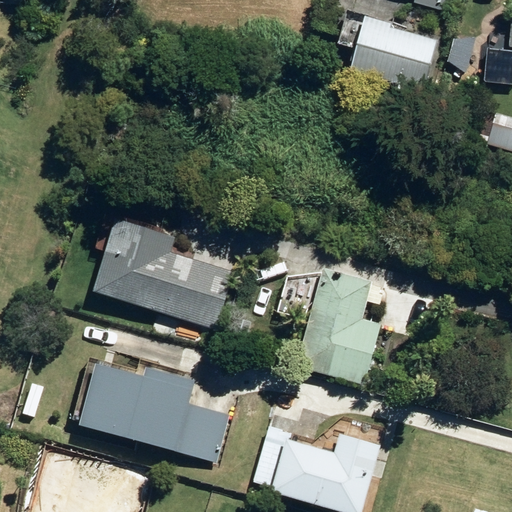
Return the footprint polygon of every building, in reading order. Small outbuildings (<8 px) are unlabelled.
[(415,0),(415,4),(449,14),(452,0),(415,0)] [(402,91),(414,94),(415,89),(430,92),(444,42),(399,29),(400,25),(374,18),(359,73),(404,85),(402,91)] [(102,295),(218,331),(236,273),(175,255),(180,238),(124,221),(102,295)] [(305,368),(368,387),(385,328),(368,322),(379,285),(333,273),(305,368)] [(104,359),(87,422),(224,459),(237,411),(198,401),(205,377),(155,364),(153,373),(104,359)] [(280,495),(338,511),(368,511),(387,448),(346,436),(341,456),(297,443),(299,435),(272,427),(257,484),(281,490),(280,495)]
